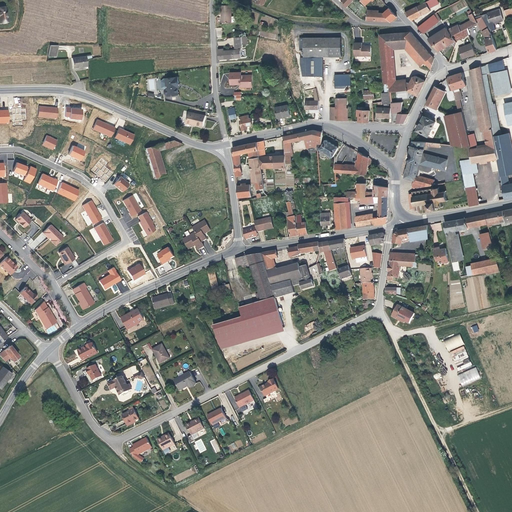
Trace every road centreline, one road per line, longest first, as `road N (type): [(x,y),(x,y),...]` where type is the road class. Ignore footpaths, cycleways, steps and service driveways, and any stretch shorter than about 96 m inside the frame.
road 1 (residential): [(46,351),(99,433),(123,438),(378,308),(391,225)]
road 2 (residential): [(0,149),(75,175),(102,196),(125,237),(53,286)]
road 3 (tertiary): [(0,90),(71,91),(193,142),(224,144)]
road 4 (track): [(378,308),(478,511)]
road 5 (tertiary): [(232,251),(77,326)]
road 6 (tertiary): [(232,251),(391,225)]
road 7 (residential): [(214,0),(215,78),(227,143)]
road 8 (track): [(394,334),(511,307)]
